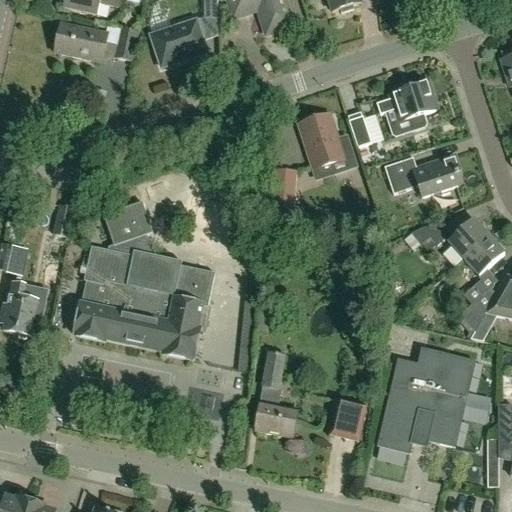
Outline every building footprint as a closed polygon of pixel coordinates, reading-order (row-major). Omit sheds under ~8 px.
[(67,0),(65,11),(98,18),(101,5),(118,9),(120,0),(126,0),(126,2),(143,5),(144,4),(144,0),(67,0)] [(203,0),(204,20),(218,20),(217,0),(203,0)] [(292,27),(283,0),(228,0),(234,18),(259,10),(267,35),(292,27)] [(327,0),(332,14),(340,12),(341,16),(355,11),(354,7),(361,5),(359,0),(327,0)] [(208,56),(205,48),(196,22),(151,38),(162,71),(200,58),(208,56)] [(132,65),(139,34),(108,27),(106,37),(61,27),(55,56),(102,66),(106,45),(116,47),(113,61),(132,65)] [(511,49),(500,53),(503,61),(501,61),(507,80),(511,79),(511,80),(511,49)] [(424,117),(438,112),(429,85),(391,97),(392,101),(377,106),(380,117),(385,115),(392,136),(396,139),(425,129),(427,126),(424,117)] [(338,140),(330,117),(299,127),(317,183),(358,170),(347,137),(338,140)] [(358,150),(372,145),(363,119),(349,123),(358,150)] [(462,187),(453,158),(435,164),(436,168),(418,174),(413,160),(385,169),(393,197),(418,189),(422,200),(462,187)] [(294,212),(296,174),(275,172),(272,211),(294,212)] [(211,178),(186,175),(183,201),(208,203),(211,178)] [(151,257),(153,246),(149,245),(146,237),(152,235),(142,204),(103,217),(116,255),(91,250),(90,253),(86,252),(81,275),(86,276),(84,284),(87,284),(83,306),(81,306),(75,339),(104,345),(105,343),(163,355),(162,357),(193,364),(199,331),(204,309),(208,310),(215,275),(181,268),(182,264),(151,257)] [(68,240),(75,209),(59,207),(53,237),(68,240)] [(463,262),(489,239),(473,222),(448,244),(463,262)] [(445,241),(432,226),(413,238),(421,247),(430,239),(438,248),(445,241)] [(496,298),(495,297),(490,292),(494,289),(492,287),(497,283),(487,272),(505,256),(489,239),(463,262),(482,282),(474,289),(463,299),(470,307),(460,317),(475,334),(496,298)] [(0,271),(18,276),(22,256),(1,251),(0,255),(0,271)] [(511,278),(508,278),(507,277),(495,297),(496,298),(475,334),(471,341),(483,343),(496,319),(511,322),(511,278)] [(251,377),(260,291),(245,288),(237,375),(251,377)] [(17,337),(18,340),(25,341),(27,339),(31,340),(35,322),(41,323),(47,294),(25,289),(24,291),(14,289),(12,300),(10,300),(8,310),(3,310),(0,325),(5,327),(3,335),(17,337)] [(454,450),(475,365),(421,352),(417,367),(398,362),(392,385),(377,449),(409,457),(419,415),(433,419),(427,444),(454,450)] [(293,441),(298,413),(278,409),(280,393),(278,393),(284,359),(268,356),(261,391),(263,391),(255,434),(293,441)] [(358,444),(366,409),(339,403),(331,438),(358,444)] [(511,435),(511,407),(497,407),(497,435),(511,435)] [(487,490),(499,490),(498,442),(487,442),(487,490)] [(445,452),(440,474),(464,480),(470,458),(445,452)] [(46,511),(47,510),(15,500),(14,502),(5,499),(1,511),(46,511)] [(481,511),(492,511),(495,507),(484,503),(481,511)]
